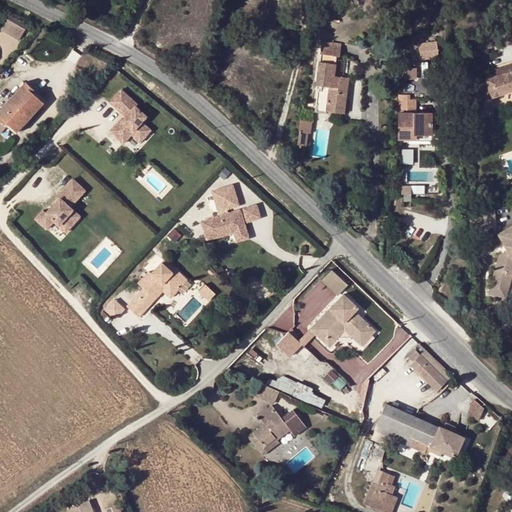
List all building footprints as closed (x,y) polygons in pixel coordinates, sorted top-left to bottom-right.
[(26,29),(5,18),(0,26),(0,30),(19,41),(26,29)] [(429,49),(437,49),(436,40),(418,41),(419,58),(429,58),(429,49)] [(323,42),(321,54),(337,56),(340,56),(341,44),(323,42)] [(337,56),(321,54),(318,80),(322,86),(321,91),(319,91),(316,110),(326,112),(327,108),(327,105),(341,106),(342,105),(343,93),(348,94),(350,77),(335,75),(337,56)] [(493,108),(493,97),(511,91),(511,64),(500,69),(502,75),(493,78),(487,80),(489,87),(479,90),(480,109),(493,108)] [(402,69),(402,78),(416,78),(416,69),(402,69)] [(491,72),(493,78),(502,75),(500,69),(491,72)] [(0,108),(0,120),(7,127),(9,124),(17,132),(44,103),(36,96),(33,93),(36,90),(25,81),(0,108)] [(139,105),(121,89),(107,104),(121,118),(110,131),(125,146),(132,138),(140,146),(153,131),(145,124),(149,118),(137,107),(139,105)] [(345,110),(348,94),(343,93),(342,105),(341,106),(327,105),(327,108),(345,110)] [(399,139),(411,140),(411,134),(431,134),(431,126),(434,126),(434,112),(414,112),(415,100),(408,99),(400,99),(399,139)] [(480,109),(481,116),(494,115),(493,108),(480,109)] [(311,121),(301,120),(298,140),(306,141),(307,134),(310,134),(311,121)] [(411,134),(411,140),(435,140),(435,126),(434,126),(431,126),(431,134),(411,134)] [(87,192),(72,178),(58,194),(60,197),(45,214),(42,211),(33,220),(48,234),(56,225),(66,235),(82,218),(72,208),(87,192)] [(241,208),(234,184),(211,190),(219,216),(202,221),(207,241),(232,234),(236,244),(251,239),(246,224),(262,219),(257,203),(241,208)] [(492,273),(510,278),(511,273),(511,265),(511,264),(511,226),(495,236),(505,253),(496,258),(492,273)] [(163,258),(161,261),(172,272),(175,269),(163,258)] [(161,290),(164,293),(168,296),(176,287),(178,289),(186,280),(175,269),(172,272),(161,261),(151,272),(150,270),(138,283),(146,289),(154,298),(161,290)] [(337,293),(346,283),(331,270),(322,280),(337,293)] [(498,286),(495,300),(504,302),(510,278),(492,273),(488,286),(494,287),(494,285),(498,286)] [(205,284),(198,292),(208,301),(216,294),(205,284)] [(493,305),(495,300),(498,286),(494,285),(494,287),(488,286),(486,296),(485,303),(493,305)] [(140,295),(151,306),(164,293),(161,290),(154,298),(146,289),(140,295)] [(343,294),(313,326),(328,340),(344,324),(357,336),(368,324),(360,316),(355,321),(351,316),(358,308),(343,294)] [(140,318),(151,306),(140,295),(128,307),(140,318)] [(114,298),(105,308),(116,317),(125,307),(114,298)] [(328,340),(313,326),(310,330),(329,348),(344,331),(360,346),(375,331),(368,324),(357,336),(344,324),(328,340)] [(236,366),(246,376),(276,344),(266,334),(236,366)] [(395,351),(410,366),(414,362),(421,354),(407,341),(395,351)] [(416,367),(438,390),(447,381),(421,354),(414,362),(417,366),(416,367)] [(414,362),(410,366),(436,392),(438,390),(416,367),(417,366),(414,362)] [(272,370),(266,383),(307,401),(306,402),(357,424),(361,416),(311,392),(313,389),(272,370)] [(460,383),(457,380),(451,386),(456,389),(460,383)] [(274,404),(279,391),(259,382),(253,395),(274,404)] [(483,407),(473,399),(467,416),(480,420),(483,407)] [(421,454),(429,458),(431,452),(434,447),(443,451),(455,457),(463,438),(386,404),(375,430),(422,451),(421,454)] [(275,438),(276,439),(290,430),(295,436),(307,428),(293,409),(281,417),(272,405),(258,415),(265,424),(248,436),(256,447),(261,442),(264,447),(275,438)] [(329,419),(317,413),(315,416),(328,421),(329,419)] [(279,443),(276,439),(275,438),(264,447),(261,442),(256,447),(262,456),(279,443)] [(466,439),(463,438),(455,457),(458,458),(466,439)] [(387,447),(382,445),(377,457),(382,458),(387,447)] [(434,447),(431,452),(440,456),(443,451),(434,447)] [(391,475),(384,472),(379,485),(373,482),(364,504),(384,511),(386,511),(393,495),(388,493),(391,484),(388,483),(391,475)] [(392,485),(391,484),(388,493),(393,495),(396,486),(392,485)] [(393,495),(386,511),(393,511),(399,498),(393,495)] [(62,510),(62,511),(94,511),(89,500),(78,505),(78,504),(62,510)] [(121,511),(118,503),(105,509),(105,511),(121,511)]
